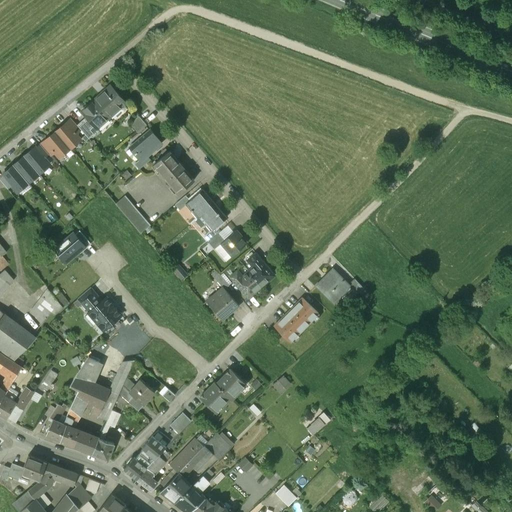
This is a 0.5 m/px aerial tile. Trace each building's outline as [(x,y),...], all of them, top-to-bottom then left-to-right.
[(94,101),(108,117),(126,102),(111,86),(94,101)] [(81,111),(86,117),(94,126),(96,128),(108,117),(94,101),(93,100),(81,111)] [(139,116),(130,123),(138,132),(147,125),(139,116)] [(77,125),(80,129),(89,139),(94,134),(90,130),(94,126),(86,117),(77,125)] [(66,123),(75,134),(80,129),(77,125),(71,119),(66,123)] [(55,131),(70,149),(81,140),(75,134),(66,123),(66,122),(55,131)] [(151,130),(129,148),(130,149),(131,148),(135,152),(133,153),(139,160),(140,161),(146,156),(162,143),(151,130)] [(45,141),(54,151),(54,152),(59,158),(70,149),(55,131),(45,140),(45,141)] [(40,145),(48,154),(49,155),(54,152),(54,151),(45,141),(40,145)] [(36,149),(44,158),(48,154),(40,145),(36,149)] [(24,156),(39,174),(49,165),(44,158),(36,149),(35,147),(24,156)] [(154,164),(178,193),(194,180),(169,151),(154,164)] [(13,165),(28,183),(39,174),(24,156),(13,165)] [(150,160),(146,156),(140,161),(139,160),(135,164),(139,169),(150,160)] [(4,176),(11,185),(17,192),(28,183),(13,165),(3,174),(4,176)] [(4,176),(0,178),(0,180),(7,189),(11,185),(4,176)] [(197,218),(198,217),(213,204),(202,191),(185,205),(197,218)] [(125,196),(115,204),(140,234),(150,225),(125,196)] [(198,217),(209,231),(210,231),(214,228),(223,220),(220,216),(222,215),(213,204),(198,217)] [(208,241),(218,233),(214,228),(210,231),(209,231),(203,236),(208,241)] [(75,234),(85,246),(90,242),(79,230),(75,234)] [(235,231),(221,243),(232,256),(246,244),(235,231)] [(54,249),(66,262),(85,246),(75,234),(73,232),(54,249)] [(213,247),(223,238),(218,233),(208,241),(213,247)] [(247,261),(251,266),(259,259),(255,254),(247,261)] [(248,271),(261,286),(274,276),(259,259),(251,266),(252,268),(248,271)] [(316,285),(334,303),(341,296),(339,295),(349,285),(333,268),(316,285)] [(0,296),(14,280),(4,270),(0,273),(0,296)] [(232,281),(229,277),(230,277),(225,270),(220,275),(227,283),(228,284),(232,281)] [(247,298),(261,286),(248,271),(242,277),(237,271),(230,277),(229,277),(232,281),(247,298)] [(227,283),(220,275),(218,273),(213,277),(222,288),(227,283)] [(354,279),(350,283),(359,292),(363,288),(354,279)] [(50,292),(63,307),(68,303),(60,293),(56,287),(50,292)] [(88,307),(91,311),(102,301),(91,287),(77,299),(86,309),(88,307)] [(54,315),(63,307),(50,292),(47,288),(30,312),(42,324),(51,312),(54,315)] [(224,289),(216,296),(214,294),(206,302),(221,320),(238,305),(224,289)] [(89,313),(103,330),(121,315),(116,309),(111,303),(106,297),(102,301),(91,311),(89,313)] [(303,298),(288,312),(304,327),(318,313),(303,298)] [(288,312),(274,326),(290,342),(304,327),(288,312)] [(0,369),(14,379),(21,367),(13,361),(35,337),(4,314),(0,318),(0,369)] [(47,380),(41,390),(43,391),(44,389),(48,391),(53,384),(52,383),(67,359),(68,359),(69,358),(62,354),(46,379),(47,380)] [(76,376),(94,383),(102,365),(87,359),(76,376)] [(98,416),(106,420),(111,410),(134,360),(122,362),(109,389),(98,416)] [(230,368),(216,383),(230,397),(231,398),(240,389),(237,387),(243,381),(230,368)] [(90,412),(98,416),(109,389),(94,383),(76,376),(69,386),(78,390),(67,416),(77,422),(87,402),(94,404),(90,412)] [(284,376),(273,382),(278,391),(283,388),(280,384),(287,380),(284,376)] [(140,380),(129,392),(134,396),(143,404),(154,393),(140,380)] [(230,397),(216,383),(214,381),(199,397),(212,409),(218,404),(221,406),(230,397)] [(0,402),(8,389),(10,386),(5,382),(0,388),(0,402)] [(8,389),(14,392),(18,386),(12,383),(10,386),(8,389)] [(26,387),(16,404),(24,409),(34,391),(26,387)] [(168,388),(161,396),(168,402),(175,394),(168,388)] [(8,389),(0,402),(0,413),(7,418),(16,403),(9,399),(12,396),(14,392),(8,389)] [(143,404),(134,396),(128,402),(137,410),(143,404)] [(53,411),(60,415),(66,405),(63,403),(62,406),(58,404),(53,411)] [(106,420),(105,422),(113,426),(119,413),(111,410),(106,420)] [(313,435),(331,418),(324,411),(306,427),(313,435)] [(182,412),(170,425),(178,433),(191,420),(182,412)] [(45,435),(60,441),(66,425),(52,419),(45,435)] [(60,441),(74,447),(80,430),(66,425),(60,441)] [(74,447),(92,454),(98,438),(80,430),(74,447)] [(98,438),(92,454),(107,460),(114,443),(102,439),(105,433),(104,431),(102,430),(98,438)] [(203,446),(188,462),(191,465),(196,470),(223,441),(215,433),(203,446)] [(134,456),(124,469),(136,479),(142,471),(143,471),(155,457),(166,446),(152,435),(142,448),(143,448),(135,458),(134,456)] [(157,483),(163,487),(188,462),(203,446),(195,439),(174,461),(176,464),(157,483)] [(162,451),(155,457),(146,468),(155,474),(170,455),(168,454),(166,455),(162,451)] [(40,481),(47,462),(28,455),(23,469),(21,474),(40,481)] [(245,457),(238,464),(245,471),(252,464),(245,457)] [(40,481),(39,482),(45,489),(50,485),(51,485),(54,478),(73,485),(77,474),(47,462),(40,481)] [(163,487),(160,491),(170,499),(187,481),(183,477),(190,470),(188,468),(191,465),(188,462),(163,487)] [(21,474),(23,469),(12,464),(10,469),(7,476),(8,476),(18,480),(21,474)] [(7,476),(10,469),(4,467),(0,477),(0,478),(6,481),(8,476),(7,476)] [(155,474),(146,468),(143,471),(136,479),(151,491),(157,483),(151,478),(155,474)] [(216,482),(225,476),(222,471),(213,478),(216,482)] [(203,475),(175,503),(186,511),(188,511),(204,497),(197,489),(202,485),(204,487),(209,482),(203,475)] [(100,482),(90,478),(85,489),(95,493),(100,482)] [(72,511),(78,508),(87,500),(91,498),(76,481),(73,485),(68,495),(54,511),(45,511),(44,510),(52,503),(48,497),(40,504),(35,498),(45,489),(39,482),(14,504),(20,511),(72,511)] [(163,487),(157,483),(151,491),(157,494),(160,491),(163,487)] [(274,493),(288,507),(296,498),(283,485),(274,493)] [(436,485),(422,499),(434,511),(448,498),(436,485)] [(120,511),(125,507),(126,505),(111,494),(97,511),(120,511)] [(204,497),(188,511),(230,511),(216,501),(213,504),(204,497)] [(296,498),(288,507),(285,510),(287,511),(306,511),(309,510),(296,498)] [(90,511),(94,509),(87,500),(78,508),(82,511),(90,511)]
